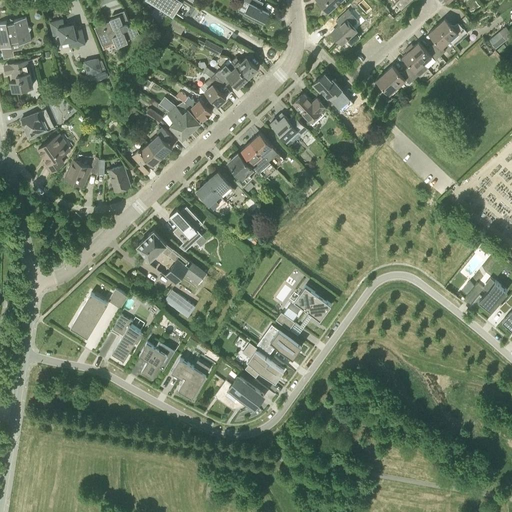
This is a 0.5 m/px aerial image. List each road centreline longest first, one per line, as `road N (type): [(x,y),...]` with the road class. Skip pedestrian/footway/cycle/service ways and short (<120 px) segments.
road 1 (residential): [(23,355),(86,369),(217,433),(256,431),(288,402),(372,285),(402,275),(511,358)]
road 2 (residential): [(33,281),(69,271),(279,76),(297,43)]
road 3 (residential): [(0,505),(23,355)]
road 4 (residential): [(33,281),(0,151)]
